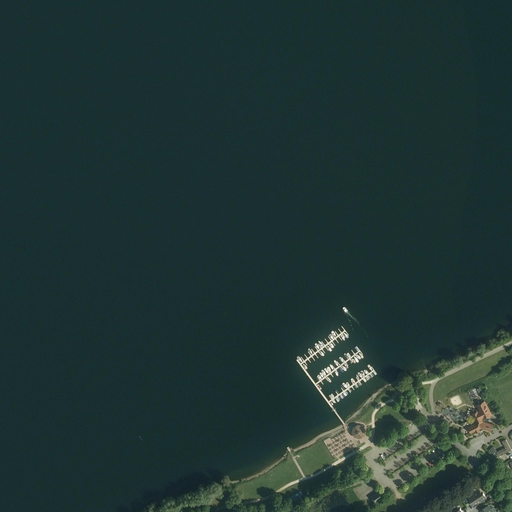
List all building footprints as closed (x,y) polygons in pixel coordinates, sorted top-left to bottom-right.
[(485,400),(478,386),(471,390),(478,404),(485,400)] [(485,400),(478,404),(481,410),(484,416),(484,417),(492,413),(491,411),(485,400)] [(481,410),(479,411),(478,410),(476,412),(474,416),(477,420),(476,423),(471,425),(470,429),(471,432),(476,429),(477,431),(479,430),(478,428),(481,427),(481,426),(491,430),(493,424),(483,421),(483,420),(482,417),(484,416),(481,410)] [(363,426),(358,425),(353,427),(352,432),(355,436),(360,438),(364,435),(365,430),(363,426)] [(497,452),(499,456),(511,449),(506,438),(502,440),(506,447),(497,452)] [(509,458),(507,452),(501,455),(503,461),(509,458)] [(291,496),(294,501),(303,495),(301,490),(291,496)] [(483,493),(482,493),(481,491),(479,492),(478,490),(474,492),(478,499),(479,498),(481,501),(487,497),(485,495),(483,493)] [(379,491),(371,497),(375,502),(383,497),(379,491)] [(478,499),(474,492),(470,495),(471,497),(470,498),(472,500),(470,501),(472,504),(474,506),(479,503),(477,500),(478,499)]
